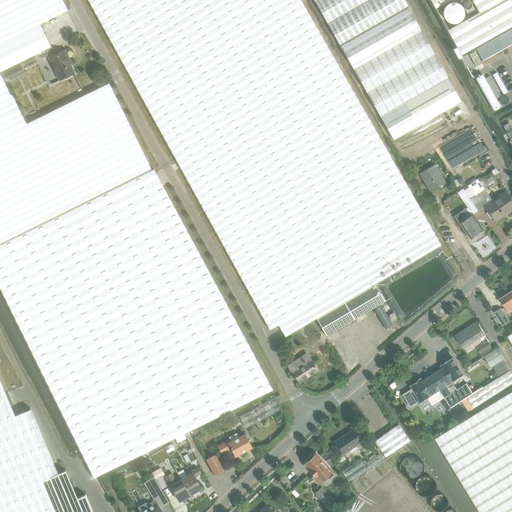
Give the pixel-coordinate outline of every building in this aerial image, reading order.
[(0,0),(0,285),(94,477),(182,434),(183,433),(188,431),(272,390),(162,186),(156,174),(155,172),(154,170),(151,171),(109,84),(26,125),(12,96),(11,97),(0,74),(0,44),(39,25),(67,11),(60,0),(0,0)] [(87,0),(270,329),(278,324),(433,233),(434,233),(300,0),(87,0)] [(403,0),(312,0),(326,23),(371,103),(393,140),(461,102),(403,0)] [(511,0),(430,0),(435,9),(450,0),(471,0),(479,12),(447,30),(462,56),(474,49),(480,60),(511,42),(511,32),(510,29),(511,27),(511,0)] [(39,25),(0,44),(0,73),(38,55),(51,48),(39,25)] [(51,48),(38,55),(40,59),(47,56),(59,80),(74,73),(63,50),(54,55),(52,52),(53,52),(51,48)] [(474,52),(470,54),(476,66),(481,64),(474,52)] [(9,70),(1,74),(5,82),(13,78),(9,70)] [(38,93),(37,90),(37,88),(34,84),(32,83),(30,81),(28,81),(26,80),(22,81),(21,81),(18,82),(16,84),(15,86),(13,88),(12,92),(13,95),(13,97),(15,100),(16,101),(17,103),(19,104),(23,105),(24,105),(27,105),(30,104),(33,102),(35,100),(36,98),(37,96),(38,93)] [(434,165),(419,174),(430,192),(445,183),(434,165)] [(491,172),(482,178),(487,185),(495,179),(491,172)] [(461,176),(456,179),(459,184),(465,181),(461,176)] [(460,197),(472,215),(477,211),(479,213),(485,209),(494,222),(508,212),(508,213),(511,210),(511,202),(505,192),(492,201),(477,180),(468,186),(474,196),(469,199),(465,193),(460,197)] [(465,208),(454,216),(455,219),(468,237),(470,239),(475,236),(478,237),(483,233),(482,231),(483,230),(472,215),(471,216),(466,209),(465,208)] [(433,233),(278,324),(278,325),(285,337),(316,319),(326,336),(385,301),(380,292),(375,284),(440,246),(440,245),(433,233)] [(511,292),(500,301),(508,314),(511,311),(511,292)] [(501,310),(494,314),(502,326),(509,322),(501,310)] [(477,322),(456,336),(464,349),(485,335),(477,322)] [(511,392),(433,440),(435,442),(443,456),(452,470),(461,485),(471,501),(477,511),(511,511),(511,334),(508,337),(511,344),(511,392)] [(492,349),(487,342),(477,348),(481,356),(492,349)] [(497,349),(484,357),(491,368),(495,366),(499,363),(504,360),(505,359),(497,349)] [(306,354),(288,367),(299,384),(318,371),(306,354)] [(411,389),(402,395),(410,407),(419,401),(420,403),(428,398),(432,406),(444,398),(451,408),(467,398),(472,395),(473,394),(466,384),(466,385),(457,390),(452,382),(461,377),(464,375),(461,371),(453,358),(441,365),(444,369),(433,376),(424,382),(421,378),(409,386),(411,389)] [(472,395),(467,398),(474,409),(511,384),(511,372),(511,370),(483,388),(473,394),(472,395)] [(0,381),(0,511),(93,511),(85,492),(77,496),(66,468),(58,471),(23,389),(6,396),(0,381)] [(274,398),(239,417),(245,428),(280,409),(278,406),(274,398)] [(359,460),(342,472),(349,482),(409,441),(398,425),(374,441),(381,452),(363,465),(359,460)] [(334,442),(343,455),(355,445),(358,450),(364,445),(361,441),(352,428),(334,442)] [(182,434),(175,438),(177,443),(186,439),(183,433),(182,434)] [(230,440),(216,447),(221,455),(230,449),(235,458),(252,448),(245,434),(239,437),(236,433),(228,437),(230,440)] [(172,444),(164,448),(167,453),(175,450),(172,444)] [(163,448),(151,455),(154,460),(156,464),(168,457),(166,453),(163,448)] [(197,459),(193,452),(192,452),(189,454),(187,455),(191,462),(197,459)] [(313,476),(311,477),(318,484),(326,477),(328,479),(332,475),(330,472),(331,472),(315,454),(313,455),(312,454),(308,458),(309,459),(303,465),(313,476)] [(215,455),(205,460),(214,476),(223,471),(215,455)] [(419,468),(418,464),(416,461),(414,459),(412,459),(410,458),(407,459),(406,459),(403,461),(401,464),(400,467),(401,471),(403,474),(405,476),(407,477),(409,477),(412,476),(415,475),(416,474),(418,471),(419,468)] [(163,475),(160,468),(151,473),(160,490),(167,486),(161,476),(163,475)] [(179,476),(178,477),(189,496),(201,489),(195,478),(201,475),(198,468),(186,475),(183,470),(177,473),(179,476)] [(189,496),(178,477),(174,479),(171,474),(165,477),(170,487),(179,503),(189,496)] [(430,486),(431,486),(430,483),(428,480),(425,478),(422,477),(419,478),(417,479),(416,480),(414,483),(414,486),(414,489),(416,492),(419,494),(422,494),(425,494),(428,492),(430,490),(430,486)] [(161,511),(159,509),(168,504),(152,478),(143,483),(154,501),(147,505),(146,502),(137,507),(140,511),(161,511)] [(327,496),(329,495),(322,487),(314,494),(321,501),(322,501),(325,505),(331,501),(327,496)] [(445,505),(445,502),(444,501),(443,499),(441,498),(440,497),(436,497),(433,498),(431,499),(429,502),(429,505),(429,508),(431,511),(432,511),(441,511),(443,511),(445,508),(445,505)]
